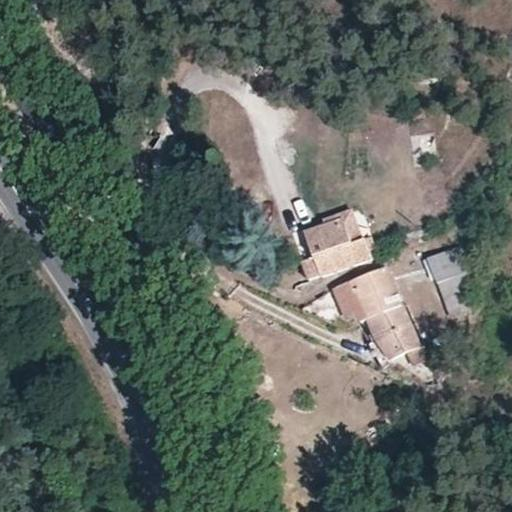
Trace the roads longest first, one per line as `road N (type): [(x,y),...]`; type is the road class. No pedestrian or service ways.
road 1 (residential): [(0,121),(230,455),(244,511)]
road 2 (secondary): [(0,164),(119,356),(184,511)]
